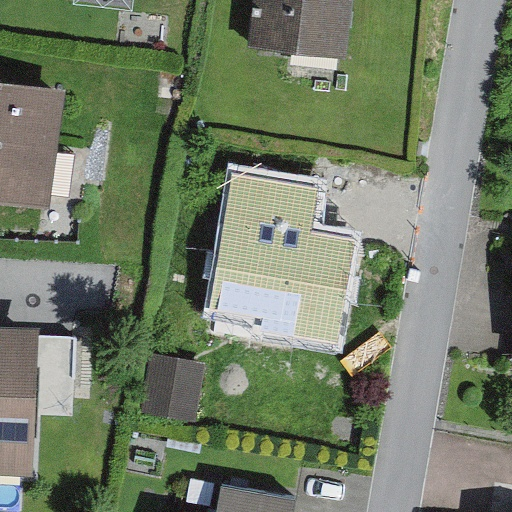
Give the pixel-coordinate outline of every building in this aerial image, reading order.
[(252,0),(248,41),(345,52),(351,0),(252,0)] [(66,82),(0,72),(0,195),(49,202),(66,82)] [(320,182),(232,167),(208,303),(261,312),(259,324),(340,338),(359,230),(313,222),(320,182)] [(0,469),(32,471),(34,418),(75,419),(78,332),(40,331),(40,318),(0,316),(0,469)] [(206,360),(151,351),(142,409),(196,418),(206,360)] [(291,511),(295,492),(222,479),(215,511),(173,511),(169,511),(291,511)]
